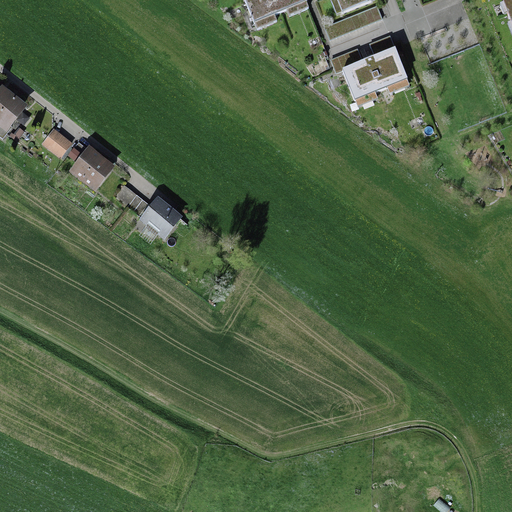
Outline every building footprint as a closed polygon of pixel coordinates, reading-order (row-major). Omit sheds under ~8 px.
[(311,12),(306,0),(247,0),(260,32),(278,25),(275,18),(287,13),(290,20),(311,12)] [(376,4),(374,0),(330,0),(337,19),(376,4)] [(511,4),(502,9),(511,33),(511,4)] [(376,12),(325,31),(329,43),(381,24),(376,12)] [(389,39),(371,45),(376,58),(394,51),(389,39)] [(339,72),(362,63),(357,51),(330,61),(335,73),(339,72)] [(362,63),(339,72),(354,109),(377,101),(374,96),(387,91),(390,96),(408,90),(394,51),(376,58),(362,63)] [(0,143),(1,145),(12,131),(8,128),(24,111),(0,92),(0,143)] [(73,147),(53,133),(41,148),(60,162),(73,147)] [(67,174),(95,195),(111,173),(83,152),(67,174)] [(124,186),(115,197),(127,208),(137,196),(124,186)] [(137,196),(127,208),(139,217),(148,205),(137,196)] [(162,246),(165,242),(179,223),(153,204),(137,226),(162,246)]
